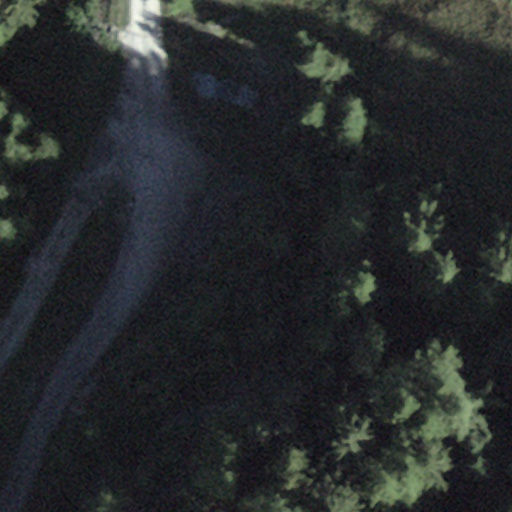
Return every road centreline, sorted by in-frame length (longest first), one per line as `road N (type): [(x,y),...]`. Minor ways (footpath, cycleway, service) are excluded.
road 1 (unclassified): [(118,129),(163,167),(157,208),(131,277),(43,420),(8,511)]
road 2 (track): [(0,347),(118,129),(141,62),(143,0)]
